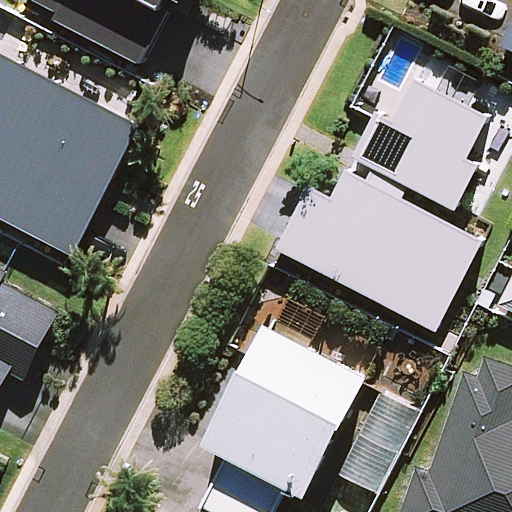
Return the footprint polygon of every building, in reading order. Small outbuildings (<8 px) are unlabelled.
[(42,0),(63,11),(59,19),(148,64),(181,0),(191,0),(193,1),(193,0),(42,0)] [(143,121),(0,47),(0,176),(7,180),(0,193),(0,213),(75,252),(143,121)] [(358,155),(457,206),(504,114),(496,110),(419,70),(391,125),(377,118),(358,155)] [(486,238),(351,168),(336,197),(313,185),(282,246),(439,328),(486,238)] [(7,273),(0,269),(0,393),(15,364),(29,371),(60,312),(3,281),(7,273)] [(370,373),(271,321),(210,439),(233,451),(206,503),(223,511),(275,511),(292,481),(309,490),(370,373)] [(511,511),(511,366),(487,358),(481,378),(467,373),(433,470),(421,465),(404,511),(511,511)] [(421,410),(385,391),(342,473),(379,492),(421,410)]
